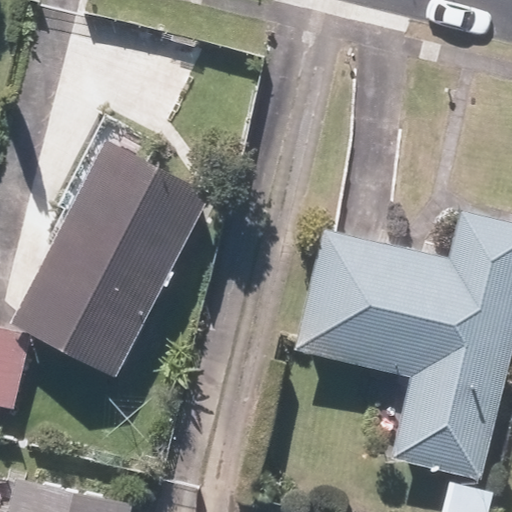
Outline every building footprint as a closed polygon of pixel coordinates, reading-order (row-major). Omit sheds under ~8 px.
[(218,179),(118,129),(24,316),(124,366),(218,179)] [(488,483),(511,375),(511,214),(466,204),(456,246),(331,218),(302,347),(385,366),(373,415),(405,422),(396,462),(488,483)] [(25,247),(0,242),(0,304),(15,307),(25,247)] [(31,329),(0,322),(0,400),(16,404),(31,329)] [(0,504),(0,511),(125,511),(130,494),(16,466),(6,505),(0,504)]
